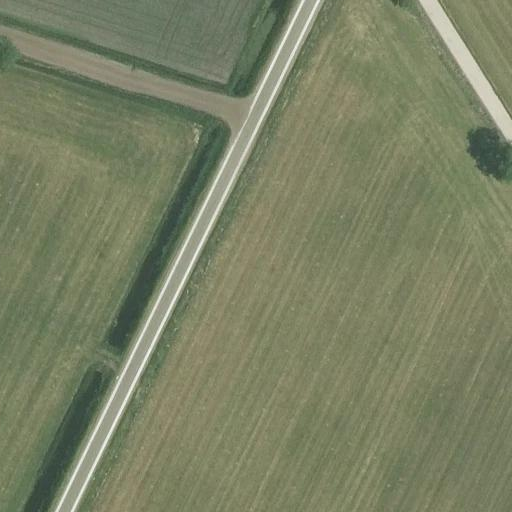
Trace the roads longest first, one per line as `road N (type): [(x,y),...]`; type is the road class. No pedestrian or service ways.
road 1 (unclassified): [(60,511),(306,0)]
road 2 (track): [(0,38),(249,118)]
road 3 (track): [(417,0),(511,145)]
